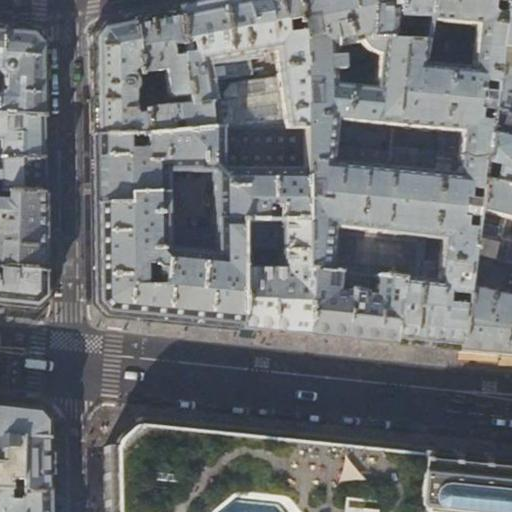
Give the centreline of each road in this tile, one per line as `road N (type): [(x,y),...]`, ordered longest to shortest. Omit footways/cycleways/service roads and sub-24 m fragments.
road 1 (secondary): [(76,366),(511,409)]
road 2 (residential): [(66,1),(76,366)]
road 3 (residential): [(76,366),(76,511)]
